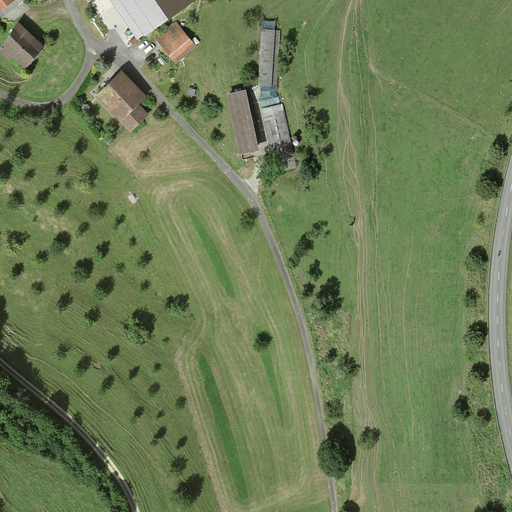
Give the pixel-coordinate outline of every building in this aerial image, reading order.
[(113,0),(140,37),(191,0),(113,0)] [(265,22),(265,30),(278,31),(278,23),(265,22)] [(177,23),(158,37),(176,61),(195,46),(177,23)] [(18,27),(2,48),(24,65),(40,44),(18,27)] [(261,33),(258,86),(274,87),(277,34),(261,33)] [(122,74),(99,97),(120,119),(144,96),(122,74)] [(228,96),(241,154),(259,150),(246,92),(228,96)] [(281,105),(263,109),(276,169),(295,165),(281,105)]
